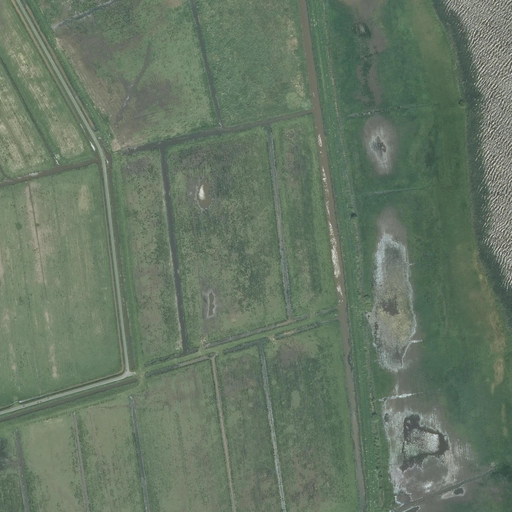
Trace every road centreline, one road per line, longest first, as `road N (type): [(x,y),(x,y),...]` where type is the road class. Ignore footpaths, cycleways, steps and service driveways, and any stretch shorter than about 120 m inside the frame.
road 1 (track): [(374,511),(313,0)]
road 2 (track): [(123,376),(334,313)]
